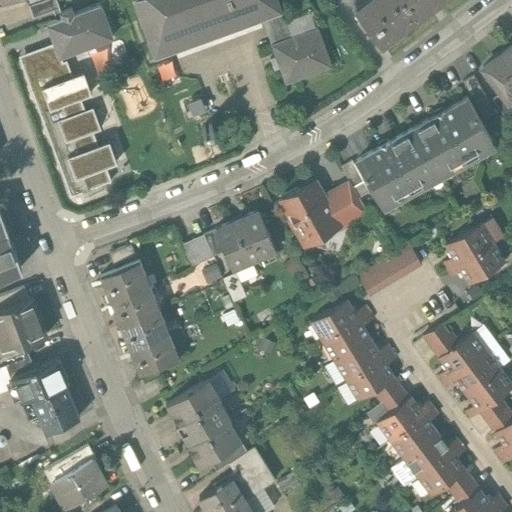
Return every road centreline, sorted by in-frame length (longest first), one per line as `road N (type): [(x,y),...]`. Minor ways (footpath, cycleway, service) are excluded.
road 1 (residential): [(55,245),(248,169),(311,135),(499,0)]
road 2 (residential): [(170,511),(122,418),(55,245)]
road 3 (residential): [(436,282),(384,314),(511,497)]
road 4 (residential): [(55,245),(0,102)]
